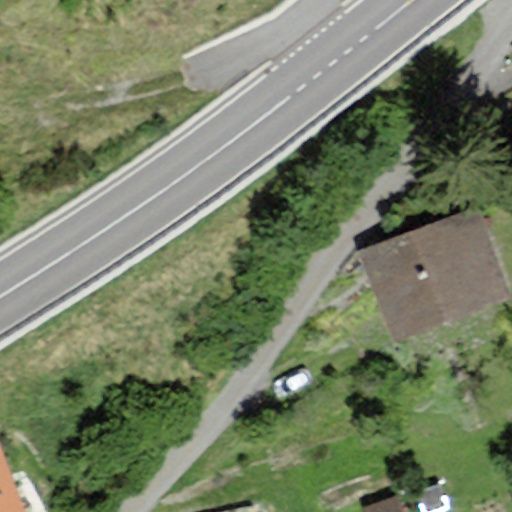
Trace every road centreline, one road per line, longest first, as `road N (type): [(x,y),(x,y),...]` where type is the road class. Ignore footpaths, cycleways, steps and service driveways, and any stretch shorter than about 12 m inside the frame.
road 1 (residential): [(133,511),(209,426),(511,31)]
road 2 (secondary): [(0,297),(181,175),(413,0)]
